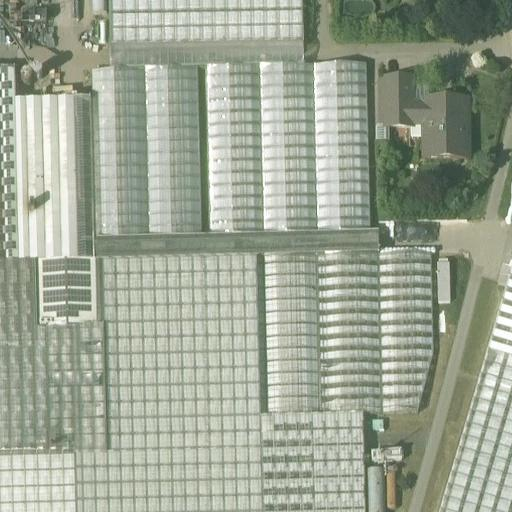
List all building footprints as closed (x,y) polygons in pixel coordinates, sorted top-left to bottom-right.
[(109,0),(111,51),(304,47),(303,0),(109,0)] [(304,47),(111,51),(112,76),(200,73),(203,242),(210,242),(207,73),(305,71),(304,47)] [(305,71),(207,73),(210,242),(372,238),(368,69),(305,71)] [(112,76),(92,76),(96,245),(203,242),(200,73),(112,76)] [(20,77),(0,77),(0,268),(24,268),(24,246),(21,110),(20,77)] [(413,85),(387,85),(386,87),(387,111),(413,111),(413,109),(413,85)] [(468,106),(425,107),(425,109),(425,130),(425,164),(468,164),(468,106)] [(72,108),(29,108),(28,110),(21,110),(24,246),(75,245),(72,108)] [(413,109),(413,111),(387,111),(387,116),(387,121),(387,122),(387,133),(413,133),(413,130),(425,130),(425,109),(413,109)] [(380,238),(372,238),(210,242),(203,242),(96,245),(75,245),(24,246),(24,268),(68,267),(81,266),(82,307),(69,308),(58,308),(58,316),(50,316),(50,308),(38,308),(39,336),(43,336),(43,340),(46,339),(50,457),(75,457),(76,511),(263,511),(261,422),(364,420),(419,419),(434,360),(435,360),(433,259),(380,260),(380,238)] [(81,266),(68,267),(69,308),(82,307),(81,266)] [(0,268),(0,428),(41,427),(39,336),(38,308),(50,308),(58,308),(69,308),(68,267),(24,268),(0,268)] [(58,308),(50,308),(50,316),(58,316),(58,308)] [(511,511),(511,363),(490,357),(441,511),(511,511)] [(261,422),(263,511),(367,511),(364,420),(261,422)] [(50,457),(23,458),(24,511),(76,511),(75,457),(50,457)]
